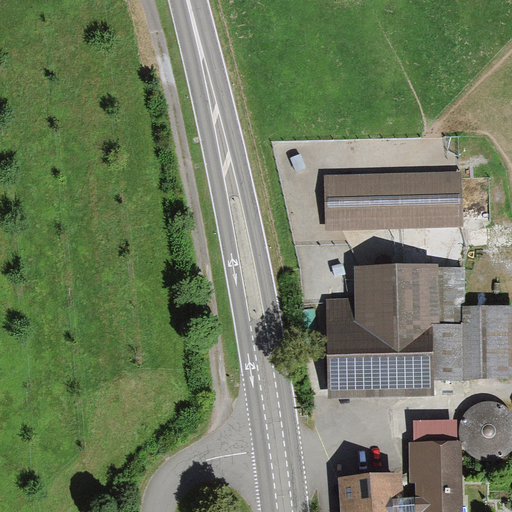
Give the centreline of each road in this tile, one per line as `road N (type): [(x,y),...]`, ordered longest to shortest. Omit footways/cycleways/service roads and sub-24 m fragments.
road 1 (track): [(140,0),(219,330),(238,449)]
road 2 (primary): [(275,446),(240,229),(182,0)]
road 3 (unclassified): [(275,446),(213,450),(175,465),(160,511)]
